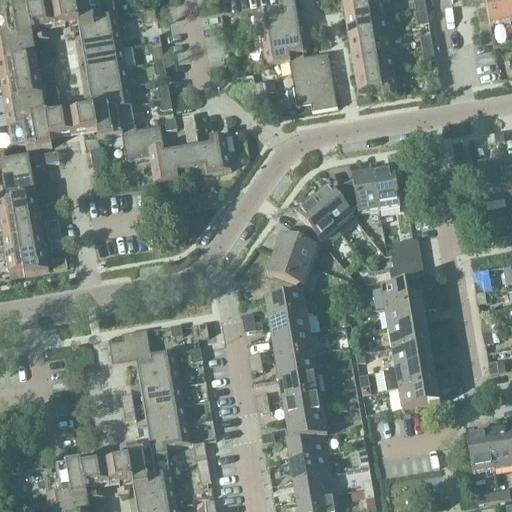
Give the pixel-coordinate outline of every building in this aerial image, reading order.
[(0,0),(0,20),(5,20),(3,13),(28,9),(26,0),(0,0)] [(79,29),(79,34),(94,31),(93,24),(117,20),(114,0),(100,3),(99,0),(73,0),(75,7),(53,11),(56,32),(70,29),(70,30),(79,29)] [(342,4),(345,22),(369,18),(371,25),(385,23),(381,0),(356,0),(357,1),(342,4)] [(491,31),(510,28),(505,0),(484,0),(487,11),(488,21),(490,31),(491,31)] [(414,4),(416,17),(427,15),(424,2),(414,4)] [(143,5),(145,17),(155,15),(153,3),(143,5)] [(257,17),(260,37),(275,34),(276,41),(300,37),(295,3),(279,6),(280,13),(257,17)] [(0,20),(0,40),(17,37),(19,44),(33,42),(33,37),(41,35),(41,34),(56,32),(53,11),(29,15),(28,9),(3,13),(5,20),(0,20)] [(477,12),(479,23),(488,21),(487,11),(477,12)] [(155,15),(145,17),(147,28),(157,27),(155,15)] [(427,15),(416,17),(418,30),(429,28),(427,15)] [(345,22),(348,41),(373,37),(374,44),(389,42),(385,23),(371,25),(369,18),(345,22)] [(79,34),(83,53),(107,49),(108,56),(123,53),(117,20),(93,24),(94,31),(79,34)] [(479,23),(480,32),(490,31),(488,21),(479,23)] [(222,30),(225,43),(235,41),(233,28),(222,30)] [(490,31),(480,32),(482,43),(492,41),(491,31),(490,31)] [(266,71),(290,67),(289,59),(304,56),(300,37),(276,41),(275,34),(260,37),(266,71)] [(0,40),(0,59),(11,58),(12,65),(37,61),(33,42),(19,44),(17,37),(0,40)] [(348,41),(352,60),(376,56),(377,63),(392,61),(389,42),(374,44),(373,37),(348,41)] [(420,42),(423,55),(433,53),(431,40),(420,42)] [(235,41),(225,43),(227,56),(238,54),(235,41)] [(39,49),(41,60),(52,58),(50,47),(39,49)] [(83,53),(86,72),(110,68),(111,75),(126,72),(123,53),(108,56),(107,49),(83,53)] [(151,54),(153,67),(164,65),(162,52),(151,54)] [(433,53),(423,55),(425,68),(435,66),(433,53)] [(290,67),(294,92),(318,88),(317,81),(332,78),(328,58),(305,62),(304,56),(289,59),(290,67)] [(352,60),(355,79),(379,75),(380,82),(395,79),(392,61),(377,63),(376,56),(352,60)] [(0,59),(0,79),(14,77),(16,84),(40,80),(37,61),(12,65),(11,58),(0,59)] [(52,58),(41,60),(43,70),(53,68),(52,58)] [(164,65),(153,67),(156,80),(166,78),(164,65)] [(86,72),(89,91),(113,87),(115,94),(129,91),(126,72),(111,75),(110,68),(86,72)] [(379,75),(355,79),(358,99),(382,95),(383,102),(399,99),(395,79),(380,82),(379,75)] [(0,79),(0,82),(3,98),(18,96),(19,103),(43,99),(40,80),(16,84),(14,77),(0,79)] [(318,88),(294,92),(297,112),(311,109),(312,117),(337,112),(332,78),(317,81),(318,88)] [(440,92),(438,79),(427,81),(429,94),(440,92)] [(46,87),(48,98),(58,96),(56,86),(46,87)] [(255,88),(256,99),(267,97),(265,86),(255,88)] [(89,91),(92,110),(107,107),(108,114),(133,110),(129,91),(115,94),(113,87),(89,91)] [(158,92),(160,104),(170,102),(168,90),(158,92)] [(3,98),(8,131),(33,127),(31,120),(46,117),(43,99),(19,103),(18,96),(3,98)] [(58,96),(48,98),(49,108),(60,107),(58,96)] [(267,97),(256,99),(258,109),(269,107),(267,97)] [(170,102),(160,104),(162,115),(172,114),(170,102)] [(85,117),(80,118),(70,120),(75,140),(97,137),(98,144),(122,140),(121,132),(136,129),(133,110),(108,114),(107,107),(92,110),(93,115),(84,116),(85,117)] [(52,151),(51,144),(75,140),(70,120),(56,122),(56,121),(47,122),(46,117),(31,120),(33,127),(8,131),(12,151),(26,149),(27,156),(52,151)] [(183,122),(185,135),(196,133),(193,120),(183,122)] [(165,125),(167,136),(177,134),(176,123),(165,125)] [(136,129),(121,132),(126,166),(150,162),(149,153),(164,151),(161,131),(137,135),(136,129)] [(185,135),(187,148),(198,146),(196,133),(185,135)] [(495,138),(496,147),(505,145),(503,137),(495,138)] [(496,147),(495,138),(486,140),(488,148),(496,147)] [(211,149),(188,153),(192,174),(205,172),(207,179),(231,175),(225,140),(210,142),(211,149)] [(151,162),(150,162),(154,188),(179,184),(178,176),(192,174),(188,153),(165,157),(164,151),(149,153),(151,162)] [(91,155),(92,165),(103,163),(101,153),(91,155)] [(46,158),(47,168),(59,166),(57,156),(46,158)] [(0,158),(0,178),(7,178),(8,185),(33,181),(29,161),(6,165),(4,158),(0,158)] [(47,168),(46,158),(34,160),(36,170),(47,168)] [(511,162),(499,165),(506,203),(511,201),(511,162)] [(103,163),(92,165),(94,176),(105,174),(103,163)] [(506,203),(499,165),(478,169),(485,206),(506,203)] [(394,174),(373,177),(379,215),(400,211),(394,174)] [(353,186),(333,196),(350,217),(358,214),(359,219),(379,215),(373,177),(352,181),(353,186)] [(0,178),(0,198),(10,197),(12,204),(36,200),(33,181),(8,185),(7,178),(0,178)] [(39,188),(40,199),(54,197),(52,186),(39,188)] [(329,191),(313,205),(341,239),(357,225),(350,217),(333,196),(329,191)] [(0,198),(0,217),(14,216),(15,223),(39,219),(36,200),(12,204),(10,197),(0,198)] [(54,197),(40,199),(42,209),(56,207),(54,197)] [(297,218),(300,223),(318,244),(325,252),(341,239),(313,205),(297,218)] [(0,217),(0,224),(2,237),(17,235),(18,242),(42,237),(39,219),(15,223),(14,216),(0,217)] [(282,239),(275,259),(311,272),(318,252),(313,250),(318,244),(300,223),(287,241),(282,239)] [(45,226),(47,237),(61,234),(59,224),(45,226)] [(47,237),(49,247),(62,245),(61,234),(47,237)] [(2,237),(5,256),(20,253),(21,260),(46,256),(42,237),(18,242),(17,235),(2,237)] [(418,243),(393,247),(395,260),(420,255),(418,243)] [(20,253),(5,256),(9,276),(23,273),(24,281),(49,276),(46,256),(21,260),(20,253)] [(420,255),(395,260),(397,271),(422,267),(420,255)] [(273,281),(271,303),(297,298),(298,290),(303,292),(311,272),(275,259),(267,279),(273,281)] [(52,265),(54,276),(67,273),(65,263),(52,265)] [(422,267),(397,271),(400,284),(424,279),(422,267)] [(474,287),(476,298),(485,297),(483,285),(474,287)] [(381,292),(385,313),(440,304),(439,295),(421,298),(419,286),(381,292)] [(265,304),(269,325),(306,318),(303,297),(297,298),(271,303),(265,304)] [(485,297),(476,298),(478,309),(487,308),(485,297)] [(385,313),(388,334),(426,327),(424,316),(442,313),(440,304),(385,313)] [(242,320),(243,329),(255,327),(253,318),(242,320)] [(269,325),(272,345),(310,338),(306,318),(269,325)] [(481,327),(483,338),(492,337),(490,326),(481,327)] [(243,329),(245,337),(256,335),(255,327),(243,329)] [(388,334),(392,354),(447,344),(446,335),(428,338),(426,327),(388,334)] [(192,331),(194,344),(209,342),(207,329),(192,331)] [(181,330),(170,331),(172,342),(183,340),(181,330)] [(136,366),(137,372),(152,370),(151,362),(151,361),(147,336),(122,340),(123,347),(109,349),(113,370),(136,366)] [(483,338),(485,349),(494,348),(492,337),(483,338)] [(272,345),(276,365),(313,358),(310,338),(272,345)] [(392,354),(395,374),(433,367),(431,356),(449,353),(447,344),(392,354)] [(200,353),(190,355),(192,368),(203,366),(200,353)] [(137,372),(141,391),(165,387),(166,394),(181,391),(175,357),(151,361),(151,362),(152,370),(137,372)] [(276,365),(279,385),(317,378),(313,358),(276,365)] [(249,360),(250,369),(262,367),(260,359),(249,360)] [(488,368),(490,377),(490,379),(499,378),(497,366),(488,368)] [(250,369),(252,377),(263,376),(262,367),(250,369)] [(395,374),(398,394),(454,385),(453,376),(435,379),(433,367),(395,374)] [(279,385),(283,405),(320,399),(317,378),(279,385)] [(454,385),(398,394),(402,415),(440,408),(438,397),(456,393),(454,385)] [(141,391),(144,410),(168,406),(169,413),(184,410),(181,391),(166,394),(165,387),(141,391)] [(121,400),(123,414),(134,412),(132,399),(121,400)] [(256,401),(257,410),(268,408),(267,399),(256,401)] [(283,405),(286,425),(324,419),(320,399),(283,405)] [(144,410),(147,429),(171,425),(172,432),(187,429),(184,410),(169,413),(168,406),(144,410)] [(257,410),(259,418),(270,416),(268,408),(257,410)] [(134,412),(123,414),(126,427),(136,425),(134,412)] [(286,425),(289,444),(289,445),(324,440),(324,441),(327,440),(324,419),(286,425)] [(153,462),(168,459),(167,453),(191,449),(187,429),(172,432),(171,425),(147,429),(151,454),(152,454),(153,462)] [(511,459),(508,434),(487,437),(494,475),(511,471),(511,459)] [(494,475),(487,437),(467,441),(473,478),(494,475)] [(262,440),(264,449),(275,447),(274,438),(262,440)] [(286,445),(290,466),(328,460),(324,441),(324,440),(289,445),(289,444),(286,445)] [(355,446),(357,455),(366,453),(364,444),(355,446)] [(147,482),(171,478),(168,459),(153,462),(152,454),(151,454),(139,456),(137,446),(126,448),(131,477),(118,479),(119,488),(124,488),(124,489),(133,487),(134,492),(148,490),(147,482)] [(207,460),(204,447),(194,449),(196,462),(207,460)] [(366,453),(357,455),(359,463),(367,461),(366,453)] [(290,466),(293,486),(331,480),(328,460),(290,466)] [(30,463),(32,474),(43,472),(41,462),(30,463)] [(20,465),(22,476),(32,474),(30,463),(20,465)] [(197,465),(199,477),(209,475),(207,464),(197,465)] [(73,502),(88,500),(87,495),(96,493),(95,492),(100,492),(98,483),(85,485),(82,466),(57,470),(58,477),(44,480),(47,500),(72,495),(73,502)] [(199,477),(201,489),(211,487),(209,475),(199,477)] [(161,511),(171,511),(177,511),(171,478),(147,482),(148,490),(134,492),(137,511),(161,507),(161,511)] [(293,486),(297,506),(334,500),(331,480),(293,486)] [(363,486),(364,495),(373,493),(371,485),(363,486)] [(373,493),(364,495),(366,503),(374,502),(373,493)] [(89,511),(88,500),(73,502),(72,495),(47,500),(49,511),(89,511)] [(498,496),(499,505),(510,503),(509,495),(498,496)] [(499,505),(498,496),(487,498),(488,507),(499,505)] [(336,511),(334,500),(297,506),(297,511),(336,511)]
